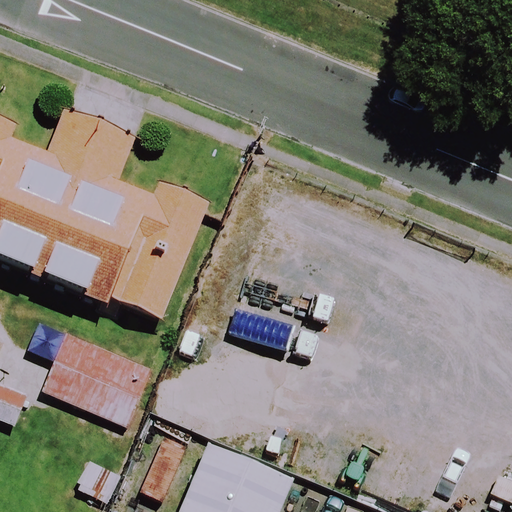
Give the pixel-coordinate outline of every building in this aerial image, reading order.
[(0,257),(164,329),(215,213),(119,172),(139,126),(62,93),(41,143),(0,125),(0,257)] [(154,368),(70,331),(43,391),(127,428),(154,368)] [(32,396),(0,381),(0,428),(14,435),(32,396)] [(261,511),(269,494),(184,458),(160,511),(261,511)] [(511,511),(511,485),(496,479),(483,511),(511,511)]
